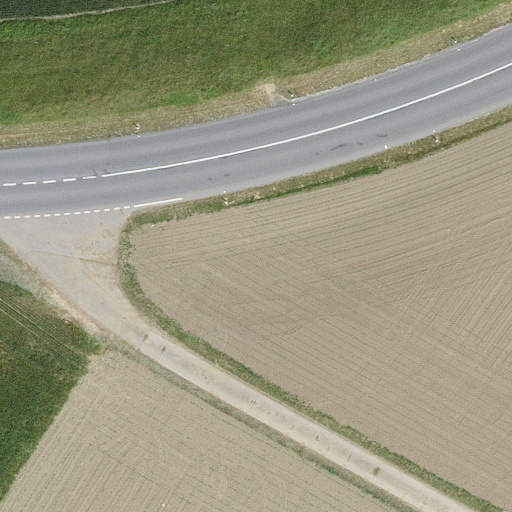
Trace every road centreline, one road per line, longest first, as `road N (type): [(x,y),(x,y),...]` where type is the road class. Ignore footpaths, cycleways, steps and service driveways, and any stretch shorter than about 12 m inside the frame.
road 1 (track): [(38,182),(58,242),(129,324),(453,511)]
road 2 (secondary): [(511,63),(419,100),(231,154),(0,185)]
